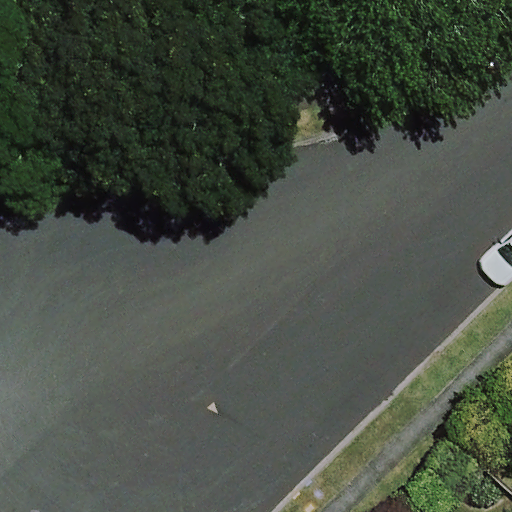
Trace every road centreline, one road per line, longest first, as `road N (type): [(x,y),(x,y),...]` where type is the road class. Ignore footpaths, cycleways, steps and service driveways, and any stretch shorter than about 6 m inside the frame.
road 1 (residential): [(135,392),(445,204),(511,139)]
road 2 (unknown): [(135,392),(0,444)]
